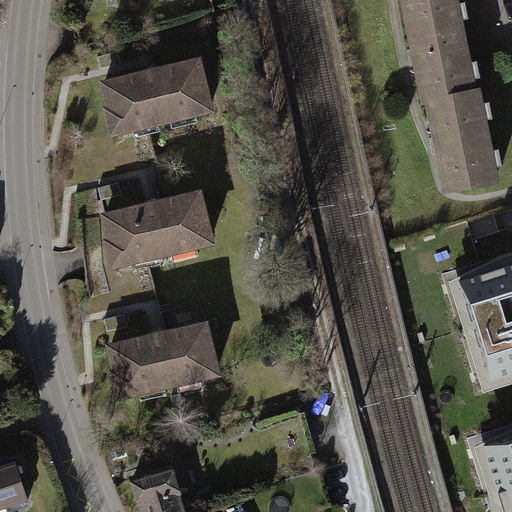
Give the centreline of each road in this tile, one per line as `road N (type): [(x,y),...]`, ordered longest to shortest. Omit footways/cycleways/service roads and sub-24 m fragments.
road 1 (secondary): [(99,511),(65,418),(31,274),(20,169),(26,0)]
road 2 (track): [(339,404),(248,0)]
